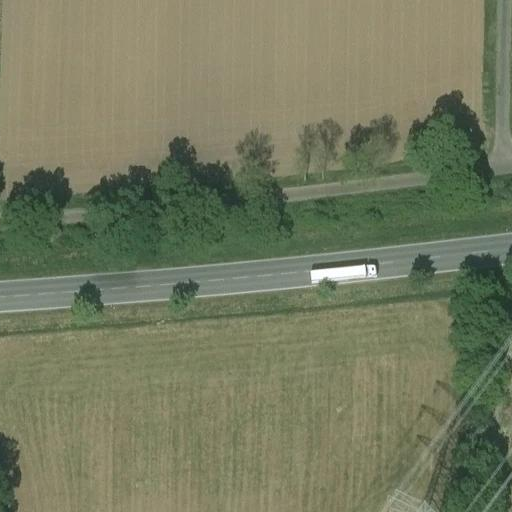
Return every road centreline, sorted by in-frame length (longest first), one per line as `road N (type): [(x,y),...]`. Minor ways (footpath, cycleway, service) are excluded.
road 1 (primary): [(511,250),(0,298)]
road 2 (track): [(511,172),(0,215)]
road 3 (unclassified): [(506,173),(509,0)]
road 4 (unclassified): [(502,511),(507,364)]
